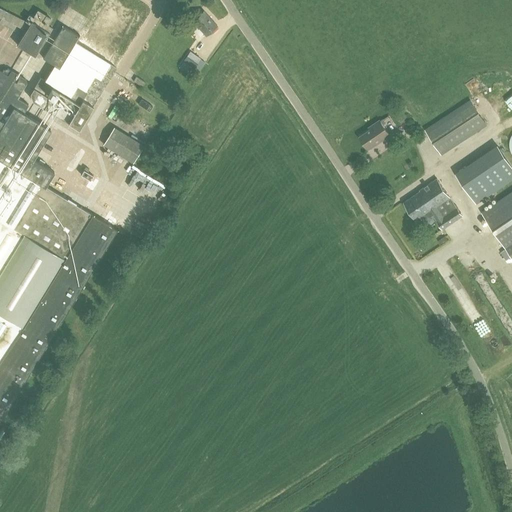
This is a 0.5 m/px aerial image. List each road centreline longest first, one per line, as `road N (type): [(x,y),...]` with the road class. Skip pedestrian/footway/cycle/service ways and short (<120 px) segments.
road 1 (unclassified): [(511,474),(467,358),(225,0)]
road 2 (unknown): [(163,0),(146,46),(69,154)]
